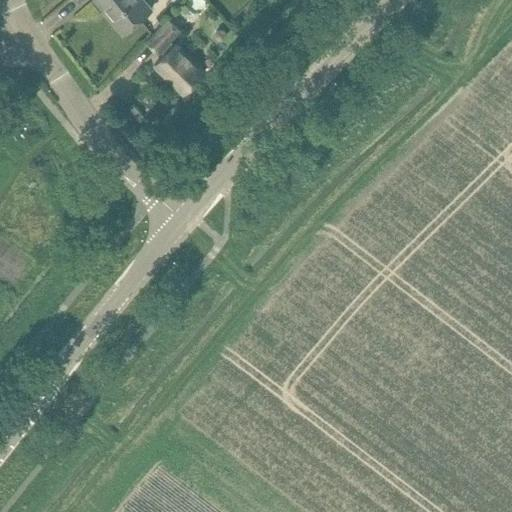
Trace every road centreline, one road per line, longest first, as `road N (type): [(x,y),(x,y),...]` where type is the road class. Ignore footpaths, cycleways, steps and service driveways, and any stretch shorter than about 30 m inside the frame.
road 1 (tertiary): [(183,223),(397,0)]
road 2 (tertiary): [(0,447),(183,223)]
road 3 (tertiary): [(183,223),(85,122),(23,36)]
